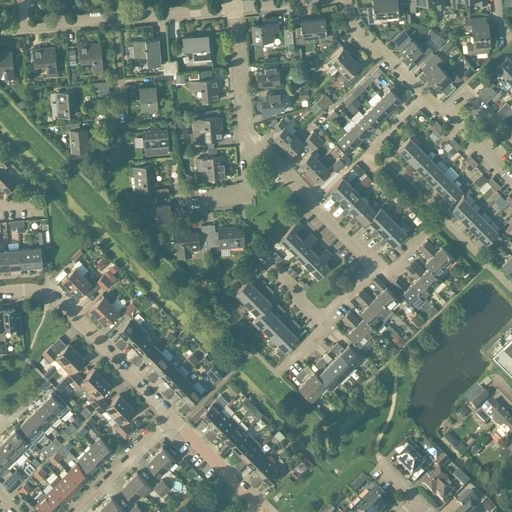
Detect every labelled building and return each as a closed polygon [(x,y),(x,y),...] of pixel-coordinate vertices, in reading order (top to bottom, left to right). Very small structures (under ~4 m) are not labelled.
[(372,0),(374,6),(368,7),(370,22),(380,21),(380,17),(387,16),(385,0),(372,0)] [(403,3),(398,4),(397,0),(385,0),(387,16),(393,15),(393,21),(405,20),(403,3)] [(428,3),(427,0),(410,0),(411,10),(420,9),(420,3),(428,3)] [(427,0),(428,3),(435,2),(436,8),(445,7),(444,0),(427,0)] [(473,28),(473,35),(489,34),(488,22),(487,22),(486,17),(466,19),(466,29),(473,28)] [(314,41),(333,40),(332,24),(326,25),(326,18),(312,19),(314,36),(314,41)] [(314,36),(312,19),(299,20),(300,27),(295,27),(296,43),(307,42),(307,37),(314,36)] [(272,30),(277,29),(277,22),(253,24),(254,40),(273,38),(272,30)] [(293,43),(291,28),(283,29),(285,44),(293,43)] [(395,43),(404,53),(416,41),(404,29),(393,39),(396,42),(395,43)] [(183,50),(192,49),(193,61),(210,60),(208,34),(191,35),(182,36),(183,50)] [(489,34),(473,35),(474,43),(468,43),(468,54),(489,52),(489,46),(490,46),(489,34)] [(161,64),(159,38),(132,40),(134,57),(147,56),(147,65),(161,64)] [(450,40),(442,47),(447,52),(455,46),(450,40)] [(416,41),(404,53),(413,61),(414,61),(418,64),(432,50),(426,43),(421,47),(416,41)] [(339,68),(351,56),(343,48),(344,47),(340,42),(322,59),(330,67),(329,70),(333,74),(339,68)] [(93,71),(102,70),(100,43),(79,45),(80,61),(92,60),(93,71)] [(48,75),(57,75),(55,47),(33,49),(34,65),(47,64),(48,75)] [(0,68),(4,68),(5,79),(14,79),(11,51),(0,51),(0,68)] [(425,73),(433,82),(444,71),(439,66),(443,61),(437,54),(422,68),(426,72),(425,73)] [(351,56),(339,68),(343,73),(339,77),(347,85),(359,74),(355,70),(360,65),(351,56)] [(505,76),(511,69),(511,61),(507,56),(496,67),(505,76)] [(274,77),(279,77),(277,64),(263,66),(263,71),(257,72),(259,85),(275,84),(274,77)] [(444,71),(433,82),(442,91),(443,90),(446,93),(461,79),(454,72),(449,77),(444,71)] [(184,73),(176,74),(176,83),(184,82),(184,73)] [(368,76),(364,80),(368,85),(369,85),(373,81),(368,76)] [(203,101),(218,100),(217,79),(210,79),(200,80),(190,81),(190,89),(202,89),(203,101)] [(368,85),(364,80),(360,84),(364,89),(368,85)] [(109,95),(109,89),(108,82),(95,83),(95,90),(99,90),(99,96),(109,95)] [(492,88),(488,84),(478,94),(482,98),(492,88)] [(161,85),(155,86),(155,85),(139,86),(141,112),(158,111),(156,92),(161,92),(161,85)] [(307,88),(299,88),(300,98),(308,97),(307,88)] [(392,108),(401,100),(389,88),(381,97),(392,108)] [(492,88),(482,98),(486,103),(497,92),(492,88)] [(73,106),(75,106),(75,97),(72,98),(71,91),(56,92),(58,116),(74,115),(73,106)] [(279,111),(279,109),(283,108),(283,103),(282,91),(267,92),(268,99),(262,99),(263,106),(261,106),(261,111),(263,111),(263,112),(265,112),(265,114),(272,114),(272,112),(279,111)] [(325,93),(317,102),(323,109),(332,101),(325,93)] [(351,93),(347,97),(351,101),(355,97),(351,93)] [(351,101),(347,97),(343,101),(347,106),(351,101)] [(381,97),(372,105),(383,117),(392,108),(381,97)] [(510,106),(506,102),(496,112),(499,116),(510,106)] [(363,114),(375,126),(383,117),(372,105),(363,114)] [(511,108),(510,106),(499,116),(504,121),(511,112),(511,108)] [(334,119),(338,115),(334,110),(330,114),(334,119)] [(334,119),(330,114),(325,119),(330,123),(334,119)] [(363,114),(355,123),(366,134),(375,126),(363,114)] [(273,136),(282,145),(294,134),(285,125),(287,123),(283,117),(271,128),(276,133),(273,136)] [(206,139),(222,138),(220,118),(193,119),(193,128),(205,127),(206,139)] [(187,136),(186,119),(177,120),(179,137),(187,136)] [(431,125),(435,129),(440,125),(436,121),(431,125)] [(65,131),(70,131),(72,151),(74,151),(74,158),(88,156),(88,149),(86,129),(78,130),(77,123),(64,124),(65,131)] [(346,131),(358,143),(366,134),(355,123),(346,131)] [(435,129),(440,133),(444,129),(440,125),(435,129)] [(151,131),(143,131),(144,147),(146,147),(146,153),(159,152),(158,146),(168,146),(167,129),(159,130),(159,127),(151,128),(151,131)] [(303,142),(308,147),(319,136),(313,131),(303,142)] [(358,143),(346,131),(337,140),(349,152),(358,143)] [(294,134),(282,145),(291,154),(303,143),(294,134)] [(308,147),(312,151),(323,140),(319,136),(308,147)] [(398,148),(407,157),(419,145),(410,137),(398,148)] [(452,146),(457,142),(453,138),(449,142),(442,144),(443,155),(452,146)] [(461,146),(457,142),(452,146),(457,151),(461,146)] [(118,145),(111,145),(112,157),(113,159),(120,158),(118,145)] [(407,157),(415,166),(427,154),(419,145),(407,157)] [(209,157),(217,156),(216,148),(208,149),(209,157)] [(308,172),(312,168),(320,161),(311,152),(300,163),(308,172)] [(337,172),(346,164),(348,166),(352,162),(344,153),(339,158),(330,166),(337,172)] [(415,166),(424,174),(436,163),(427,154),(415,166)] [(209,178),(225,176),(224,156),(217,156),(209,157),(196,158),(197,167),(208,166),(209,178)] [(474,159),(470,156),(465,160),(469,164),(474,159)] [(0,186),(7,193),(17,183),(4,169),(7,166),(0,158),(0,186)] [(469,164),(473,169),(478,164),(474,159),(469,164)] [(320,161),(312,168),(308,172),(317,181),(328,170),(320,161)] [(424,174),(432,183),(444,171),(436,163),(424,174)] [(150,181),(153,181),(153,172),(150,173),(150,165),(134,167),(135,191),(151,190),(150,181)] [(432,183),(441,192),(453,180),(444,171),(432,183)] [(479,186),(487,179),(483,174),(475,182),(479,186)] [(366,186),(372,180),(367,175),(361,181),(366,186)] [(339,198),(351,185),(343,177),(324,195),(328,198),(333,192),(339,198)] [(487,182),(491,186),(496,182),(492,178),(487,182)] [(453,180),(441,192),(450,201),(462,189),(453,180)] [(500,186),(496,182),(491,186),(495,191),(500,186)] [(351,185),(339,198),(333,203),(336,207),(342,201),(347,206),(359,194),(351,185)] [(155,196),(156,205),(143,206),(144,222),(171,220),(169,204),(170,204),(170,203),(169,194),(168,194),(155,196)] [(359,194),(347,206),(341,212),(344,216),(350,210),(355,215),(368,203),(359,194)] [(451,208),(460,217),(471,205),(463,197),(451,208)] [(353,224),(359,218),(364,223),(376,211),(368,203),(355,215),(349,221),(353,224)] [(460,217),(468,226),(480,214),(471,205),(460,217)] [(376,211),(364,223),(362,225),(365,228),(372,222),(376,227),(389,215),(381,207),(376,211)] [(468,226),(477,234),(488,223),(480,214),(468,226)] [(385,235),(397,224),(389,215),(376,227),(370,233),(374,236),(380,230),(385,235)] [(281,238),(288,245),(298,235),(294,231),(301,224),(298,221),(281,238)] [(488,223),(477,234),(485,243),(497,232),(488,223)] [(234,227),(225,228),(218,228),(218,231),(214,231),(214,224),(208,225),(208,238),(218,237),(219,247),(243,245),(242,229),(234,230),(234,227)] [(397,224),(385,235),(379,241),(382,245),(388,239),(394,245),(406,233),(397,224)] [(208,225),(200,225),(201,232),(190,233),(190,231),(181,231),(181,234),(173,235),(174,251),(177,250),(178,256),(190,255),(190,249),(198,249),(198,247),(203,247),(203,251),(209,250),(208,238),(208,225)] [(298,235),(288,245),(296,254),(313,236),(310,233),(303,240),(298,235)] [(316,239),(313,236),(296,254),(304,261),(314,251),(309,247),(316,239)] [(446,267),(454,258),(442,246),(437,250),(427,240),(423,244),(446,267)] [(8,250),(4,251),(3,242),(0,242),(0,268),(6,268),(8,271),(10,271),(8,250)] [(425,262),(429,267),(437,275),(446,267),(423,244),(419,248),(429,258),(425,262)] [(71,257),(76,262),(88,250),(83,245),(71,257)] [(34,268),(35,266),(43,265),(41,247),(30,248),(32,269),(34,268)] [(30,248),(19,249),(20,268),(28,267),(29,269),(32,269),(30,248)] [(304,261),(311,269),(329,252),(325,248),(318,255),(314,251),(304,261)] [(8,250),(10,271),(12,270),(13,268),(20,268),(19,249),(8,250)] [(329,252),(311,269),(319,276),(329,267),(324,262),(332,255),(329,252)] [(495,266),(500,262),(493,255),(489,259),(495,266)] [(511,258),(510,256),(502,264),(511,275),(511,258)] [(414,261),(410,265),(433,287),(437,292),(446,283),(437,275),(429,267),(424,271),(414,261)] [(424,296),(433,287),(410,265),(406,269),(416,279),(412,283),(424,296)] [(75,267),(62,281),(69,288),(83,275),(75,267)] [(96,282),(100,287),(112,274),(108,270),(96,282)] [(235,292),(243,300),(256,288),(251,283),(258,276),(255,273),(248,280),(235,292)] [(116,279),(112,274),(100,287),(103,291),(116,279)] [(83,275),(69,288),(77,296),(91,283),(92,285),(96,281),(91,275),(87,279),(83,275)] [(382,291),(377,295),(390,307),(398,299),(376,276),(372,280),(382,291)] [(412,283),(407,287),(397,277),(393,282),(416,304),(415,304),(418,308),(427,299),(424,296),(412,283)] [(271,288),(267,285),(262,289),(266,293),(271,288)] [(243,300),(250,308),(263,295),(256,288),(243,300)] [(274,292),(271,288),(266,293),(269,296),(274,292)] [(377,295),(373,300),(363,289),(359,293),(381,316),(390,307),(377,295)] [(360,312),(364,316),(372,324),(373,324),(377,328),(377,329),(385,321),(381,316),(359,293),(355,297),(365,307),(360,312)] [(254,319),(267,307),(267,306),(271,303),(263,295),(250,308),(257,315),(254,319)] [(103,296),(90,309),(97,316),(97,317),(111,303),(110,303),(103,296)] [(124,310),(128,314),(137,306),(135,304),(132,301),(124,310)] [(111,303),(97,317),(105,324),(118,311),(115,308),(112,304),(111,303)] [(278,304),(273,309),(277,312),(282,307),(278,304)] [(254,319),(262,327),(275,314),(267,307),(254,319)] [(285,311),(282,307),(277,312),(280,316),(285,311)] [(21,316),(15,316),(14,308),(2,309),(4,328),(12,328),(12,334),(23,333),(21,316)] [(350,310),(346,314),(368,337),(377,328),(373,324),(372,324),(364,316),(360,321),(350,310)] [(262,327),(269,335),(282,322),(275,314),(262,327)] [(359,345),(368,337),(346,314),(342,318),(352,328),(347,333),(359,345)] [(123,335),(115,343),(118,346),(141,324),(133,316),(132,317),(124,325),(118,330),(123,335)] [(297,323),(293,319),(288,324),(292,327),(297,323)] [(269,335),(277,342),(290,330),(282,322),(269,335)] [(297,323),(292,327),(295,331),(300,326),(297,323)] [(134,347),(145,336),(149,332),(141,324),(118,346),(122,350),(130,342),(134,347)] [(297,337),(290,330),(277,342),(281,347),(276,352),(282,358),(292,349),(289,346),(297,337)] [(511,332),(491,353),(511,374),(511,332)] [(131,359),(134,362),(153,344),(145,336),(134,347),(139,351),(131,359)] [(334,346),(339,351),(342,347),(337,342),(334,346)] [(54,357),(61,365),(69,358),(76,351),(68,343),(57,354),(50,346),(42,354),(49,362),(54,357)] [(150,363),(161,352),(153,344),(134,362),(137,365),(145,358),(150,363)] [(344,349),(342,347),(339,351),(341,353),(353,365),(361,358),(349,345),(344,349)] [(334,346),(331,349),(335,354),(339,351),(334,346)] [(83,359),(76,351),(69,358),(61,365),(69,373),(65,377),(70,383),(78,375),(73,370),(83,359)] [(147,375),(150,378),(169,360),(161,352),(150,363),(155,367),(147,375)] [(195,365),(201,360),(194,352),(188,356),(195,365)] [(353,365),(341,353),(333,360),(345,373),(353,365)] [(318,361),(323,366),(327,362),(322,357),(318,361)] [(161,374),(166,379),(177,368),(169,360),(150,378),(153,382),(161,374)] [(345,373),(333,360),(325,368),(338,380),(345,373)] [(320,369),(323,366),(318,361),(315,364),(320,369)] [(207,372),(216,382),(222,376),(213,367),(207,372)] [(163,392),(166,395),(185,376),(177,368),(166,379),(171,384),(163,392)] [(318,375),(317,375),(326,384),(330,388),(338,380),(325,368),(318,375)] [(79,383),(87,391),(102,377),(94,369),(83,380),(78,375),(70,383),(75,388),(79,383)] [(299,372),(304,377),(308,374),(303,369),(299,372)] [(318,375),(314,371),(306,379),(318,392),(326,384),(317,375),(318,375)] [(296,375),(301,380),(304,377),(299,372),(296,375)] [(193,384),(185,376),(166,395),(169,398),(178,390),(182,395),(193,384)] [(109,385),(102,377),(87,391),(91,395),(87,399),(95,408),(103,400),(98,395),(109,385)] [(318,392),(306,379),(298,387),(310,399),(318,392)] [(182,395),(187,399),(179,407),(185,414),(193,406),(190,404),(201,393),(193,384),(182,395)] [(489,398),(482,390),(468,404),(475,411),(489,398)] [(52,394),(44,401),(60,417),(61,418),(71,408),(65,402),(55,393),(53,395),(52,394)] [(201,393),(190,404),(193,406),(204,396),(201,393)] [(108,405),(103,400),(95,408),(100,413),(104,409),(112,417),(119,410),(127,402),(119,395),(108,405)] [(217,398),(207,408),(204,405),(190,419),(196,426),(204,418),(208,422),(221,410),(225,406),(217,398)] [(44,401),(37,409),(52,424),(60,417),(44,401)] [(135,411),(127,402),(119,410),(112,417),(116,421),(113,425),(126,438),(133,430),(124,421),(135,411)] [(481,412),(494,426),(504,415),(491,402),(481,412)] [(85,407),(80,412),(85,417),(90,412),(85,407)] [(44,432),(52,424),(37,409),(29,416),(40,427),(44,432)] [(208,422),(212,427),(204,434),(208,438),(228,418),(221,410),(208,422)] [(219,433),(223,438),(239,423),(231,415),(228,418),(208,438),(211,441),(219,433)] [(511,433),(511,423),(504,415),(494,426),(499,431),(494,435),(502,444),(511,433)] [(46,434),(44,432),(40,427),(29,416),(21,424),(32,435),(30,437),(36,444),(46,434)] [(76,428),(71,423),(68,425),(74,431),(76,428)] [(220,450),(223,453),(246,430),(239,423),(223,438),(228,442),(220,450)] [(65,439),(74,431),(68,425),(59,434),(65,439)] [(83,426),(79,430),(83,434),(87,430),(83,426)] [(16,429),(8,436),(23,452),(34,442),(30,438),(26,434),(24,437),(16,429)] [(83,434),(79,430),(74,436),(78,440),(83,434)] [(234,449),(238,453),(254,438),(246,430),(223,453),(226,457),(234,449)] [(280,441),(285,437),(279,430),(274,434),(280,441)] [(455,448),(461,442),(449,431),(443,437),(455,448)] [(8,436),(1,444),(16,459),(22,452),(23,452),(8,436)] [(57,446),(61,442),(56,437),(52,441),(57,446)] [(112,453),(114,450),(101,437),(93,444),(106,456),(110,452),(112,453)] [(238,453),(243,457),(235,465),(238,468),(258,449),(261,446),(254,438),(238,453)] [(68,450),(73,445),(68,440),(64,446),(68,450)] [(410,477),(422,466),(424,464),(424,462),(421,459),(419,459),(417,461),(409,453),(414,448),(406,440),(394,452),(400,458),(396,462),(410,477)] [(455,449),(460,454),(466,449),(461,443),(455,449)] [(1,444),(0,444),(0,458),(8,467),(16,459),(1,444)] [(106,456),(93,444),(86,451),(100,465),(103,462),(101,460),(106,456)] [(427,452),(435,461),(442,454),(433,445),(427,452)] [(155,455),(167,467),(174,459),(163,447),(155,455)] [(47,457),(51,453),(46,448),(42,452),(47,457)] [(258,449),(238,468),(241,472),(249,464),(254,468),(266,456),(258,449)] [(100,465),(86,451),(79,459),(91,471),(95,466),(97,468),(100,465)] [(62,457),(57,452),(54,455),(59,460),(62,457)] [(54,465),(59,460),(54,455),(49,460),(54,465)] [(167,467),(155,455),(147,463),(158,474),(167,467)] [(442,455),(433,464),(440,471),(449,462),(442,455)] [(250,481),(253,484),(274,464),(266,456),(254,468),(258,473),(250,481)] [(36,467),(40,463),(35,458),(31,462),(36,467)] [(184,458),(179,463),(187,471),(192,467),(184,458)] [(29,475),(35,468),(30,463),(24,470),(29,475)] [(77,464),(70,471),(82,483),(89,475),(77,464)] [(257,487),(265,480),(269,484),(281,472),(274,464),(253,484),(257,487)] [(47,473),(42,467),(38,470),(44,476),(47,473)] [(39,480),(44,476),(38,470),(34,475),(39,480)] [(82,483),(70,471),(62,479),(74,491),(82,483)] [(421,485),(423,487),(422,488),(426,492),(427,491),(432,496),(434,494),(442,501),(453,491),(445,483),(447,482),(436,471),(421,485)] [(468,481),(458,471),(453,476),(463,486),(468,481)] [(151,487),(149,484),(137,472),(130,479),(142,492),(141,492),(144,496),(150,491),(150,488),(151,487)] [(21,482),(25,478),(20,473),(16,477),(21,482)] [(54,486),(66,498),(74,491),(62,479),(61,479),(57,475),(49,483),(53,487),(54,486)] [(355,491),(367,480),(362,475),(351,487),(355,491)] [(15,478),(6,487),(10,492),(20,483),(15,478)] [(203,478),(196,485),(201,489),(208,483),(203,478)] [(142,492),(130,479),(122,487),(134,499),(141,492),(142,492)] [(162,479),(158,483),(167,492),(171,488),(162,479)] [(26,482),(22,486),(27,492),(31,488),(26,482)] [(167,492),(158,483),(153,487),(162,497),(167,492)] [(53,487),(47,493),(59,506),(66,498),(54,486),(53,487)] [(376,487),(360,502),(369,511),(381,511),(384,509),(378,503),(385,496),(376,487)] [(52,511),(59,506),(47,493),(46,494),(42,491),(34,498),(37,502),(33,506),(38,511),(52,511)] [(474,511),(469,506),(475,500),(467,492),(455,503),(460,508),(456,511),(474,511)] [(112,497),(104,505),(110,511),(125,511),(124,510),(124,509),(112,497)] [(369,511),(360,502),(350,511),(369,511)]
